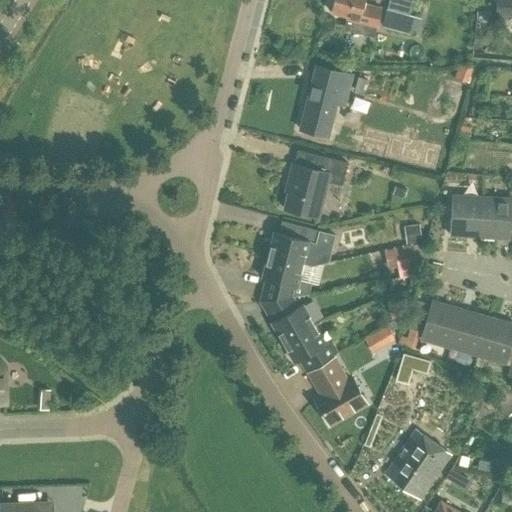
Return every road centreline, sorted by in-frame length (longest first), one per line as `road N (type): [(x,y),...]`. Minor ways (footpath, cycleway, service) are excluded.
road 1 (residential): [(360,511),(278,407),(186,259)]
road 2 (residential): [(140,413),(186,259)]
road 3 (residential): [(0,429),(80,427),(140,413)]
road 4 (residential): [(218,130),(251,0)]
road 5 (residential): [(186,259),(218,130)]
road 6 (residential): [(129,197),(0,182)]
